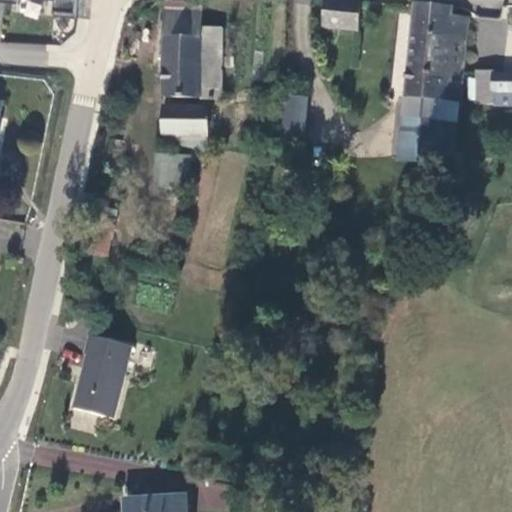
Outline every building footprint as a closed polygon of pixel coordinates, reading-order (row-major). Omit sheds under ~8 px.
[(55,15),(76,18),(77,0),(0,0),(0,1),(18,3),(18,0),(44,0),(56,1),(55,15)] [(357,33),(360,2),(325,1),(322,31),(357,33)] [(169,2),(169,11),(204,13),(204,4),(169,2)] [(405,100),(430,102),(428,121),(408,119),(405,146),(418,148),(417,161),(435,163),(438,123),(450,124),(452,104),(461,105),(469,20),(453,18),(454,9),(414,5),(405,100)] [(165,99),(206,101),(220,102),(223,31),(203,30),(204,13),(169,11),(165,99)] [(478,73),(476,106),(494,106),(495,92),(511,92),(511,76),(494,76),(494,74),(478,73)] [(281,142),(306,144),(309,98),(284,96),(281,142)] [(430,102),(405,100),(400,164),(455,168),(461,105),(452,104),(450,124),(438,123),(435,163),(417,161),(418,148),(405,146),(408,119),(428,121),(430,102)] [(163,151),(191,153),(203,153),(206,110),(165,108),(163,151)] [(161,187),(189,189),(191,159),(162,157),(161,187)] [(160,203),(188,205),(188,194),(160,192),(160,203)] [(96,218),(88,254),(108,259),(116,223),(96,218)] [(131,348),(87,338),(82,357),(84,358),(72,412),(114,421),(131,348)] [(351,511),(371,511),(378,483),(350,476),(342,510),(351,511)] [(189,511),(189,497),(125,500),(125,511),(189,511)]
